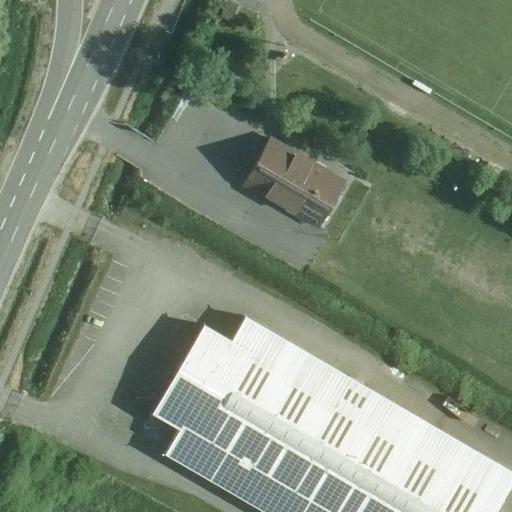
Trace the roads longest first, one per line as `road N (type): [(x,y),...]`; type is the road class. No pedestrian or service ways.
road 1 (tertiary): [(59,139),(118,0)]
road 2 (tertiary): [(0,271),(59,139)]
road 3 (secondary): [(68,0),(59,139)]
